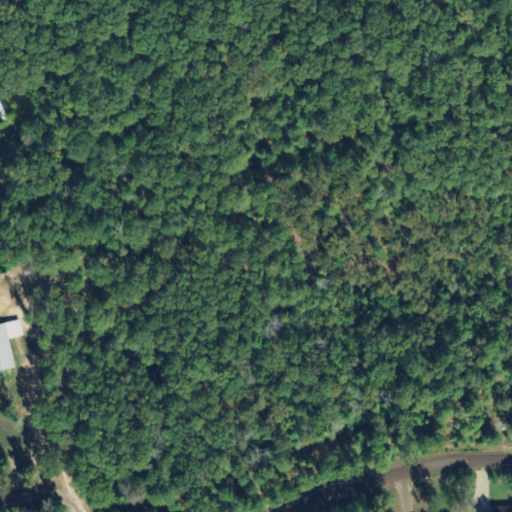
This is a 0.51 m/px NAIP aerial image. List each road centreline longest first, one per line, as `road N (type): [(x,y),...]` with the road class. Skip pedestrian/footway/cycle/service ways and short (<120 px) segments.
road 1 (residential): [(0,196),(81,287),(111,347),(129,511)]
road 2 (residential): [(0,54),(161,0)]
road 3 (residential): [(362,511),(424,497),(444,482),(511,473)]
